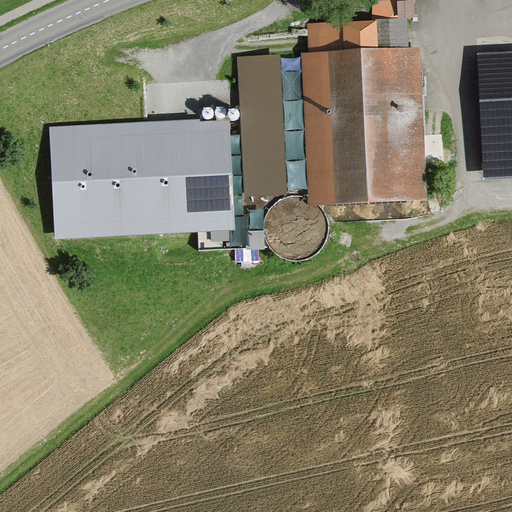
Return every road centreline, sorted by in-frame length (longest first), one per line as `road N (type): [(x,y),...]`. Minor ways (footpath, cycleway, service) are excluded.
road 1 (track): [(466,202),(300,280),(223,293),(0,483)]
road 2 (secondary): [(130,0),(0,59)]
